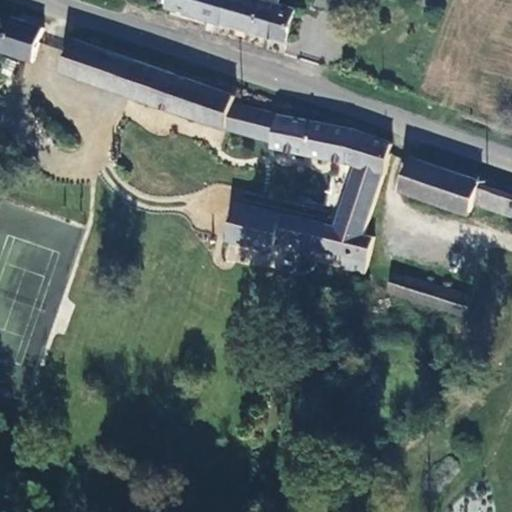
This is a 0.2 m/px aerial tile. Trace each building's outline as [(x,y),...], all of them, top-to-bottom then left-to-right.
[(171,0),(169,7),(286,43),(295,17),(273,10),(276,0),(171,0)] [(344,0),(320,0),(319,5),(341,12),(344,0)] [(44,28),(17,17),(1,55),(28,66),(44,28)] [(82,39),(69,75),(227,130),(236,103),(239,94),(82,39)] [(279,239),(300,245),(295,252),(298,259),(303,261),(306,260),(312,252),(322,250),(328,253),(325,264),(330,275),(341,279),(345,279),(356,281),(364,275),(373,236),(367,230),(391,146),(353,129),(236,103),(227,130),(272,140),(270,149),(357,168),(334,229),(240,204),(227,249),(273,261),(279,239)] [(511,208),(511,186),(416,154),(402,201),(409,206),(417,202),(418,194),(470,208),(475,195),(511,208)] [(393,292),(465,314),(470,296),(398,275),(393,292)]
